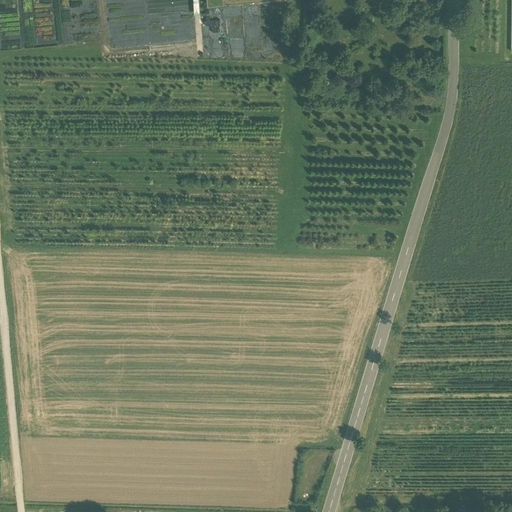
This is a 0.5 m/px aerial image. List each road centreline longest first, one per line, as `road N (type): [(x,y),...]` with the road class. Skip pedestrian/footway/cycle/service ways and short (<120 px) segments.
road 1 (secondary): [(453,0),(444,130),(328,511)]
road 2 (track): [(22,511),(0,274)]
